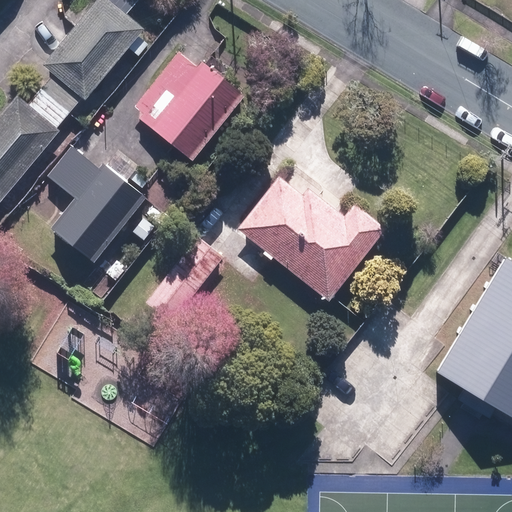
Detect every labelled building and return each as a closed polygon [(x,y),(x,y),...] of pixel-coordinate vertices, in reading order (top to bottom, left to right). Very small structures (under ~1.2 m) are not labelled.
[(101,0),(95,0),(40,68),(82,101),(140,31),(101,0)] [(180,48),(128,113),(191,164),(244,99),(180,48)] [(14,99),(0,115),(0,199),(55,133),(14,99)] [(47,233),(88,265),(142,198),(101,165),(47,233)] [(324,304),(380,231),(348,206),(340,216),(305,190),(299,198),(275,180),(233,235),(324,304)] [(221,258),(195,238),(144,303),(170,324),(221,258)] [(511,261),(505,257),(436,372),(511,416),(511,261)]
